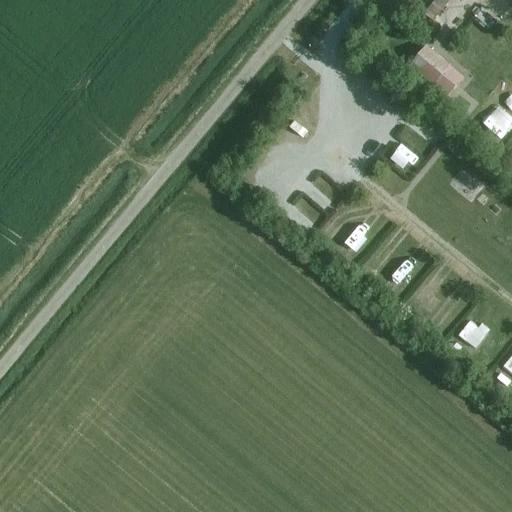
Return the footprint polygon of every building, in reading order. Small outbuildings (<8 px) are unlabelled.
[(435,0),(423,15),(432,22),(449,0),(435,0)] [(429,45),(454,64),(469,44),(443,25),(429,45)] [(416,70),(402,87),(423,108),(436,90),(453,70),(431,52),(416,70)] [(473,58),(461,70),(475,84),(487,72),(473,58)] [(321,79),(300,106),(319,121),(340,93),(321,79)] [(281,128),(261,154),(283,171),(291,161),(283,155),(295,138),(281,128)] [(367,209),(350,220),(359,235),(377,224),(367,209)] [(418,233),(402,258),(415,266),(431,241),(418,233)] [(449,308),(460,292),(447,284),(436,300),(449,308)]
